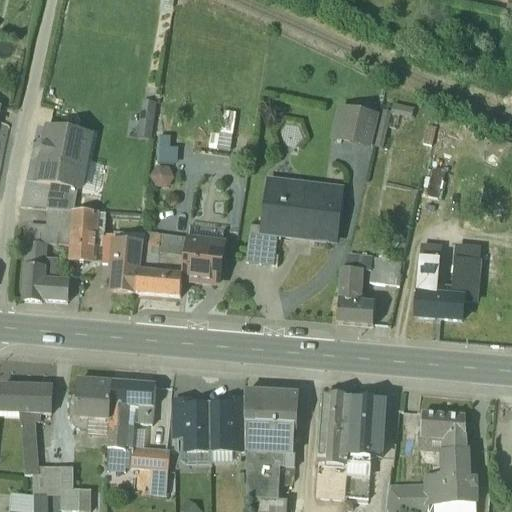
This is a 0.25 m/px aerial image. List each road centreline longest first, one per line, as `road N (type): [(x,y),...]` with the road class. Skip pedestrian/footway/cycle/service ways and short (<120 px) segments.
road 1 (secondary): [(511,373),(0,328)]
road 2 (residential): [(50,0),(0,300)]
